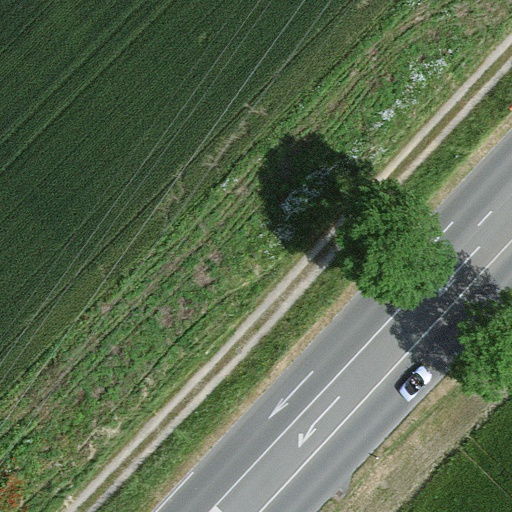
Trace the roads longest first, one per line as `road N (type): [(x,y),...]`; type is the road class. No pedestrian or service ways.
road 1 (track): [(511,47),(79,511)]
road 2 (primary): [(234,511),(511,213)]
